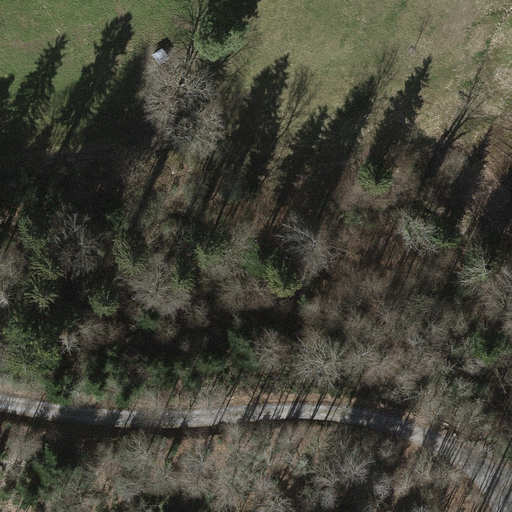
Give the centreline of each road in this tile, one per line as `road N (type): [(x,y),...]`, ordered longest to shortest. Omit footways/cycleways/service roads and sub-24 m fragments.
road 1 (track): [(0,402),(145,419),(352,416),(402,427),(511,478)]
road 2 (track): [(0,179),(166,155)]
